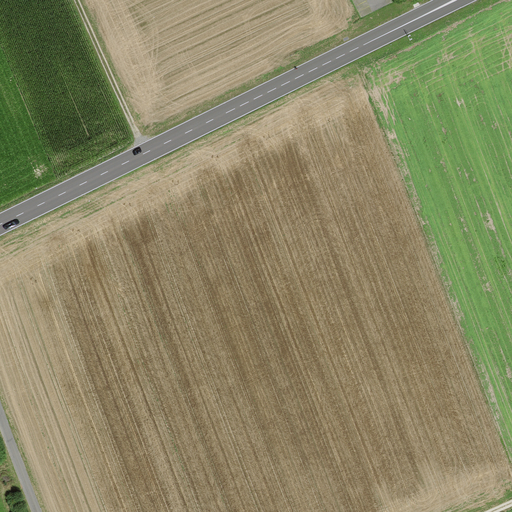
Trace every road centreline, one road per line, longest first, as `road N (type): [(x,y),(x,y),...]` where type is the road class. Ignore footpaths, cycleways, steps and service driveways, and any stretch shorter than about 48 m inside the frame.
road 1 (primary): [(454,0),(0,224)]
road 2 (track): [(77,0),(145,152)]
